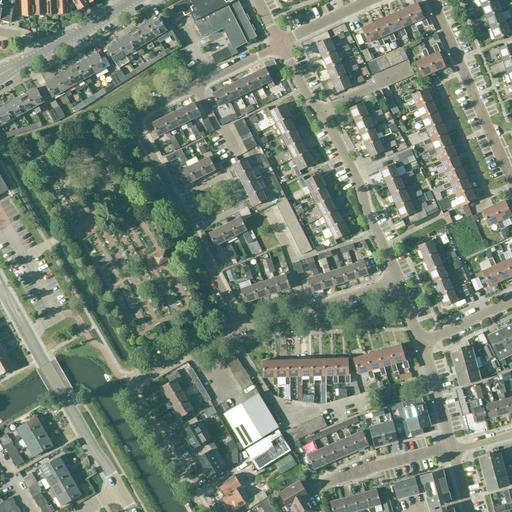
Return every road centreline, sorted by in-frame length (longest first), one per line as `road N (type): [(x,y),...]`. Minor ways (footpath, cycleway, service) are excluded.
road 1 (residential): [(281,42),(138,120),(240,327)]
road 2 (residential): [(204,511),(132,394),(133,382),(240,327)]
road 3 (residential): [(397,282),(359,187),(281,42)]
road 4 (tertiary): [(118,490),(0,283)]
road 5 (residential): [(429,0),(511,182)]
road 6 (residential): [(240,327),(397,282)]
road 7 (residential): [(328,485),(451,447)]
